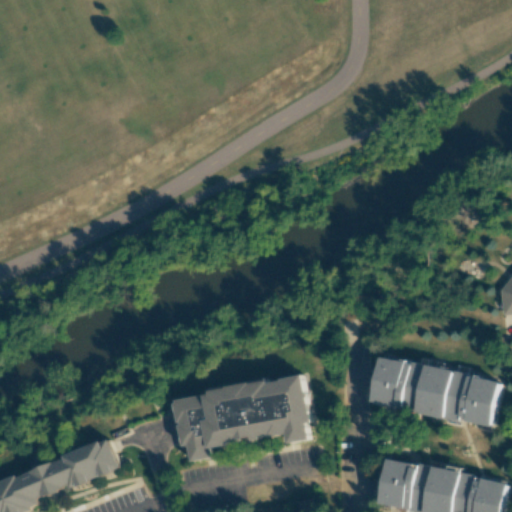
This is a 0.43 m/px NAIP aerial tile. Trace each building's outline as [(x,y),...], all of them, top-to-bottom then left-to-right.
[(503,315),(511,314),(511,277),(501,292),(503,315)] [(383,359),(374,402),(492,427),(501,385),(383,359)] [(305,377),(176,401),(185,446),(189,445),(193,463),(215,458),(214,450),(290,436),(291,445),(311,442),(308,424),(314,423),(305,377)] [(110,441),(0,484),(0,511),(25,511),(40,506),(38,500),(121,467),(110,441)] [(391,460),(381,505),(414,511),(504,511),(510,486),(391,460)]
